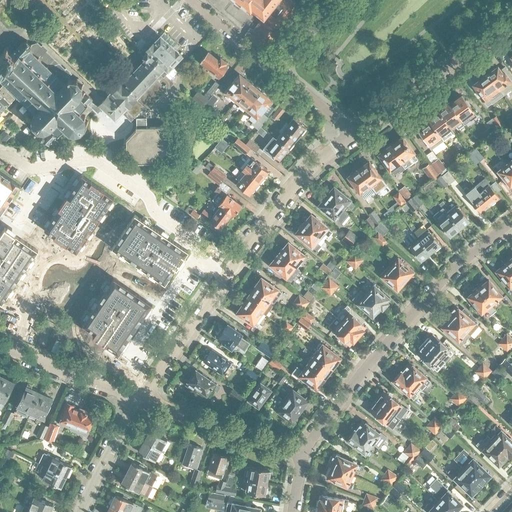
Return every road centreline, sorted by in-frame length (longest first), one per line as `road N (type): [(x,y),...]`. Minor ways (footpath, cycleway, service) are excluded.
road 1 (residential): [(303,451),(397,326),(511,218)]
road 2 (residential): [(0,153),(34,168),(82,160),(103,166),(142,191),(152,213),(224,278)]
road 3 (residential): [(350,136),(511,19)]
road 4 (residential): [(224,278),(285,196),(350,136)]
road 5 (residential): [(303,451),(144,396)]
road 6 (residential): [(144,396),(0,339)]
road 7 (residential): [(144,396),(224,278)]
road 8 (residential): [(78,511),(113,436),(144,396)]
